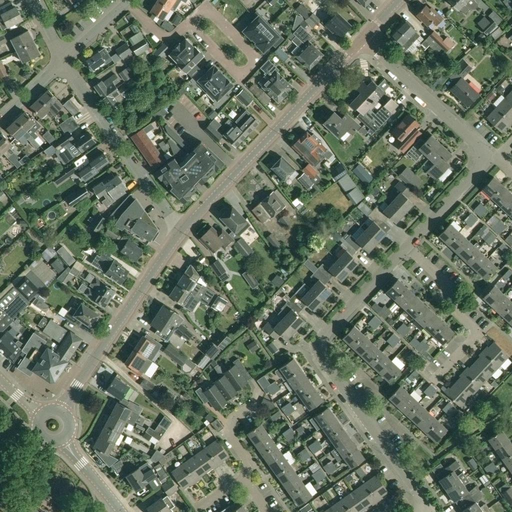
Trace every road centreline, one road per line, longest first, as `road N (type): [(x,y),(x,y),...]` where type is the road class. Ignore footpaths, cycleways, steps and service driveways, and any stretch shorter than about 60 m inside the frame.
road 1 (residential): [(430,509),(318,350),(406,246)]
road 2 (tertiary): [(181,232),(363,38)]
road 3 (tertiary): [(62,410),(181,232)]
road 4 (residential): [(181,232),(61,62)]
road 5 (residential): [(433,381),(473,333),(452,309),(448,286),(406,246)]
road 6 (residential): [(482,158),(363,38)]
road 7 (residential): [(244,481),(248,463),(228,432),(231,418),(254,402),(252,381)]
